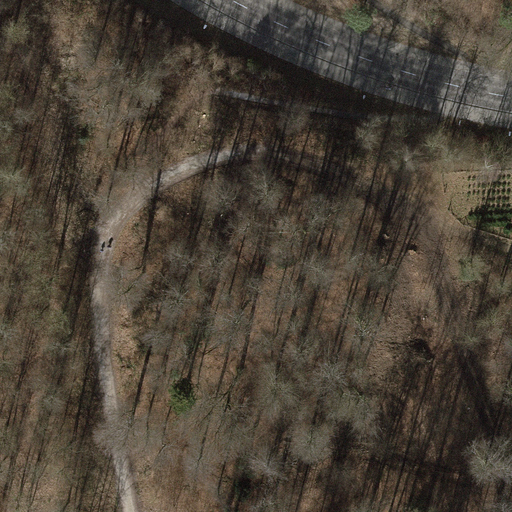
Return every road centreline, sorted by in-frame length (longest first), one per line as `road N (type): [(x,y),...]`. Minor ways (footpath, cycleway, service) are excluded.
road 1 (track): [(511,501),(472,354),(413,214),(350,175),(245,158),(192,166),(150,184),(117,219),(102,255),(102,338),(131,511)]
road 2 (tertiary): [(231,0),(371,61),(511,97)]
